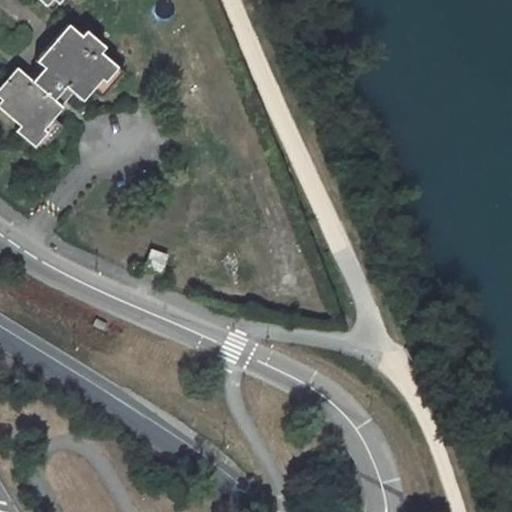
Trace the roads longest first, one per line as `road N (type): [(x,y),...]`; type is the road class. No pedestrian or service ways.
road 1 (unclassified): [(385,511),(387,487),(356,431),(310,387),(0,238)]
road 2 (trunk): [(253,511),(188,457),(0,337)]
